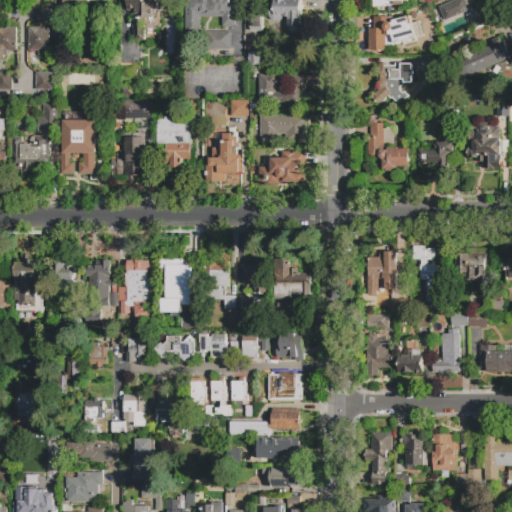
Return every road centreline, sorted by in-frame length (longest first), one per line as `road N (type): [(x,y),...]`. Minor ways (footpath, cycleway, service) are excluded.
road 1 (residential): [(0,218),(511,215)]
road 2 (residential): [(339,511),(337,217)]
road 3 (residential): [(119,372),(340,370)]
road 4 (residential): [(337,217),(336,0)]
road 5 (residential): [(340,408),(511,405)]
